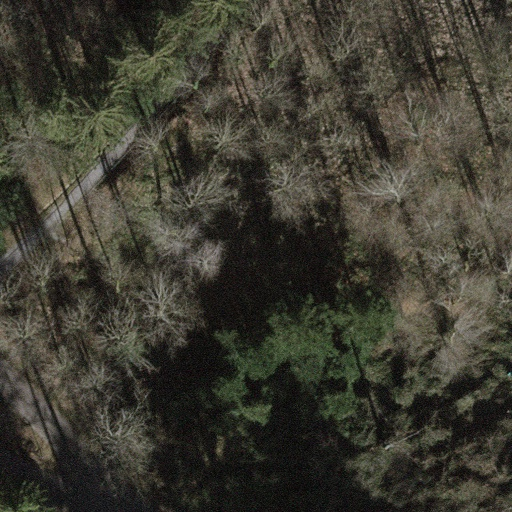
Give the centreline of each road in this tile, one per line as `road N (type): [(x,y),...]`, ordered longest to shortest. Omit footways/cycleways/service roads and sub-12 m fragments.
road 1 (track): [(137,511),(0,385)]
road 2 (track): [(122,511),(0,465)]
